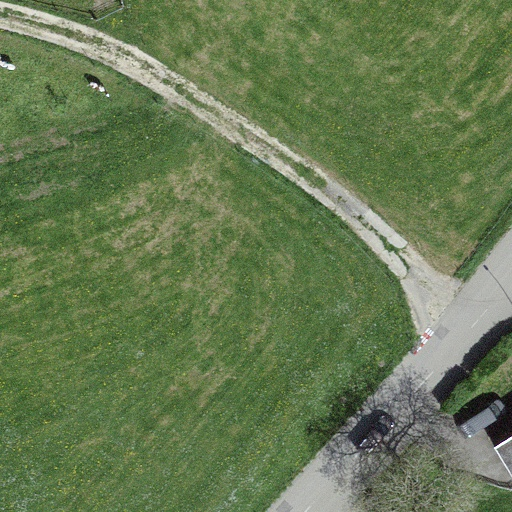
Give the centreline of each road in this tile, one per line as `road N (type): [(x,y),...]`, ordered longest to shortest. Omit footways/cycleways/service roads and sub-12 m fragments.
road 1 (track): [(458,326),(347,207),(233,122),(136,63),(0,13)]
road 2 (residential): [(297,511),(511,268)]
